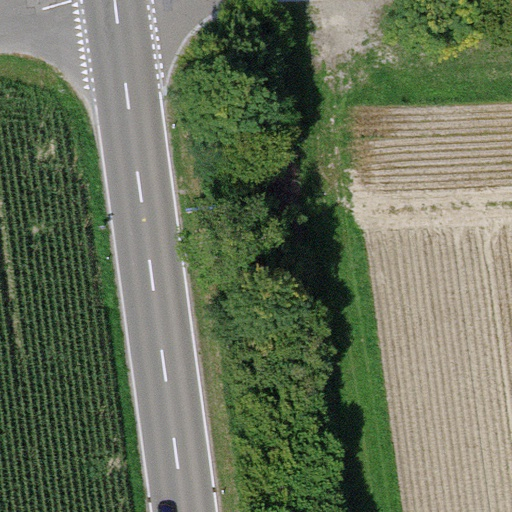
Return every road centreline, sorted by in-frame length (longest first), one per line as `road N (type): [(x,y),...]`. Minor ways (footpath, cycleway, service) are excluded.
road 1 (secondary): [(183,511),(116,0)]
road 2 (track): [(339,0),(355,66),(387,93),(429,114),(488,121)]
